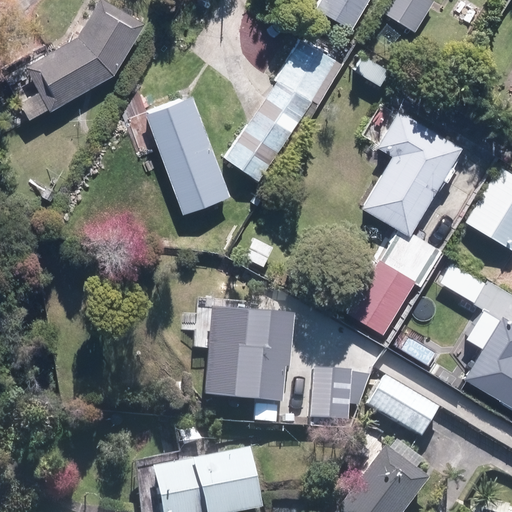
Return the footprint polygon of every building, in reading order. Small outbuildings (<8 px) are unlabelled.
[(41,112),(104,76),(134,26),(90,0),(87,0),(64,40),(15,67),(41,112)] [(316,0),(311,10),(343,29),(360,0),(316,0)] [(382,0),(375,12),(408,32),(425,2),(421,0),(382,0)] [(218,161),(250,181),(327,65),(295,44),(218,161)] [(181,97),(136,116),(176,215),(221,196),(181,97)] [(354,208),(400,235),(451,150),(390,114),(369,149),(384,157),(354,208)] [(461,223),(507,250),(511,242),(511,184),(491,172),(461,223)] [(267,249),(247,239),(237,259),(257,269),(267,249)] [(174,251),(146,250),(145,268),(173,269),(174,251)] [(511,253),(501,272),(511,278),(511,253)] [(375,334),(407,284),(373,262),(341,312),(375,334)] [(467,380),(511,406),(511,295),(493,284),(479,307),(502,320),(467,380)] [(293,312),(208,306),(201,391),(283,397),(285,365),(289,366),(293,312)] [(314,365),(311,417),(349,420),(353,368),(314,365)] [(385,377),(367,406),(418,436),(436,406),(385,376),(385,377)] [(244,511),(251,511),(237,441),(150,459),(121,467),(127,511),(244,511)] [(341,511),(404,511),(430,478),(389,448),(341,511)]
